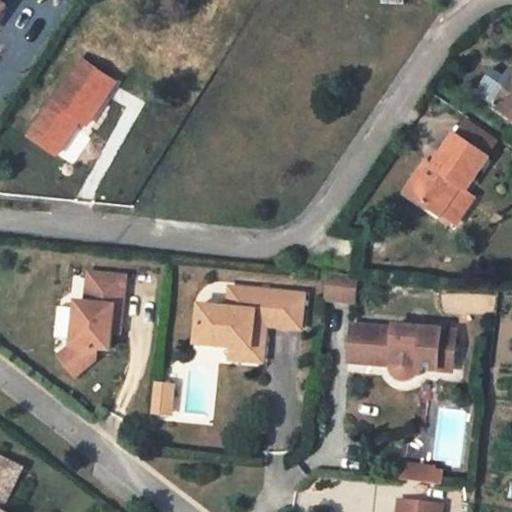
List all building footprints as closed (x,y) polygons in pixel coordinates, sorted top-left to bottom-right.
[(89,123),(116,83),(82,59),(32,135),(58,154),(77,128),(74,125),(79,117),(89,123)] [(511,75),(510,78),(493,104),(511,117),(511,75)] [(77,128),(58,154),(65,159),(89,123),(79,117),(74,125),(77,128)] [(468,117),(455,137),(489,158),(501,140),(468,117)] [(465,190),(489,158),(455,137),(443,155),(434,168),(429,164),(409,193),(440,214),(459,186),(465,190)] [(438,150),(429,164),(434,168),(443,155),(438,150)] [(446,218),(465,190),(459,186),(440,214),(446,218)] [(346,273),(330,272),(327,298),(344,300),(346,273)] [(353,274),(346,273),(344,300),(357,301),(360,275),(353,274)] [(126,278),(89,274),(86,304),(76,303),(72,347),(58,357),(74,376),(96,360),(97,349),(110,351),(113,320),(121,320),(126,278)] [(307,295),(232,288),(230,308),(201,305),(197,343),(234,347),(253,349),(256,324),(268,326),(303,329),(307,295)] [(253,349),(234,347),(232,359),(263,362),(268,326),(256,324),(253,349)] [(395,330),(353,325),(349,362),(391,367),(390,371),(391,373),(392,376),(395,380),(400,382),(403,383),(407,383),(412,381),(415,380),(418,376),(419,370),(438,372),(440,347),(455,349),(457,334),(395,327),(395,330)] [(171,414),(176,384),(157,381),(152,411),(171,414)] [(5,511),(26,469),(0,456),(0,511),(5,511)] [(402,465),(401,479),(431,483),(432,470),(432,468),(402,465)] [(432,470),(431,483),(439,483),(440,471),(432,470)] [(441,511),(442,505),(400,500),(398,511),(441,511)]
